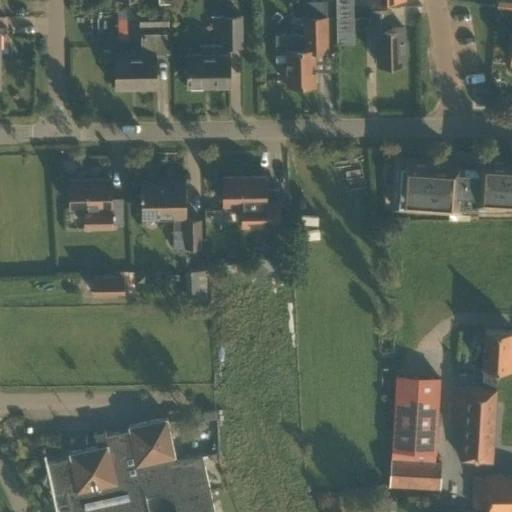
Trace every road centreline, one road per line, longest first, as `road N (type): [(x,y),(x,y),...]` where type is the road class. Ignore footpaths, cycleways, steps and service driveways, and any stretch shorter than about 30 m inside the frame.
road 1 (residential): [(454,126),(57,134)]
road 2 (residential): [(57,134),(54,0)]
road 3 (residential): [(454,126),(437,0)]
